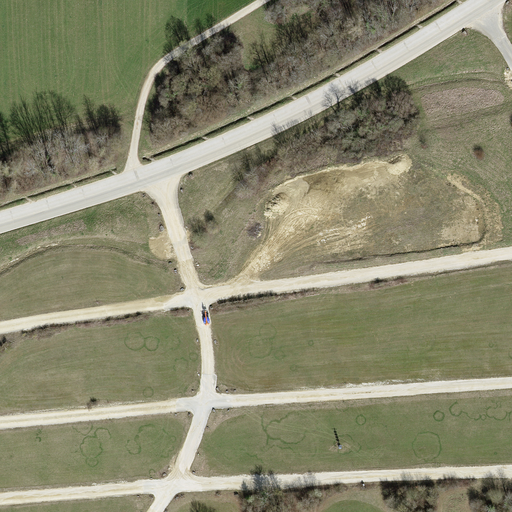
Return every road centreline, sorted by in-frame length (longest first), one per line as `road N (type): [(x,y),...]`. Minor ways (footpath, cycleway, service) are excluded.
road 1 (track): [(0,328),(511,257)]
road 2 (track): [(511,382),(0,420)]
road 3 (track): [(0,496),(511,472)]
road 4 (track): [(131,182),(144,89),(160,63),(263,0)]
road 5 (track): [(202,299),(202,404),(171,485),(151,511)]
road 6 (track): [(190,300),(161,171)]
